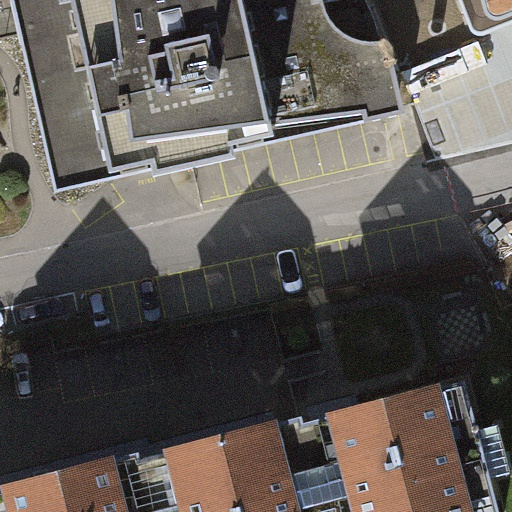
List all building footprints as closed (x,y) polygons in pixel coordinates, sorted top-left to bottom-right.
[(11,0),(55,194),(153,172),(152,163),(61,183),(20,0),(11,0)] [(20,0),(61,183),(152,163),(402,106),(392,62),(367,0),(342,0),(314,5),(313,0),(20,0)] [(511,0),(461,0),(475,34),(485,40),(491,39),(511,30),(511,0)] [(289,431),(309,511),(487,511),(482,489),(467,427),(458,390),(289,431)] [(309,511),(289,431),(0,500),(0,511),(309,511)]
